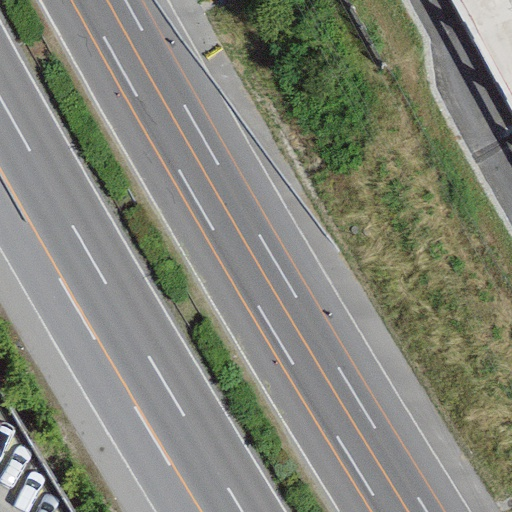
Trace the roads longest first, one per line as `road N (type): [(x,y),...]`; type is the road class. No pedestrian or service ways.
road 1 (motorway): [(407,511),(107,0)]
road 2 (motorway): [(0,132),(222,511)]
